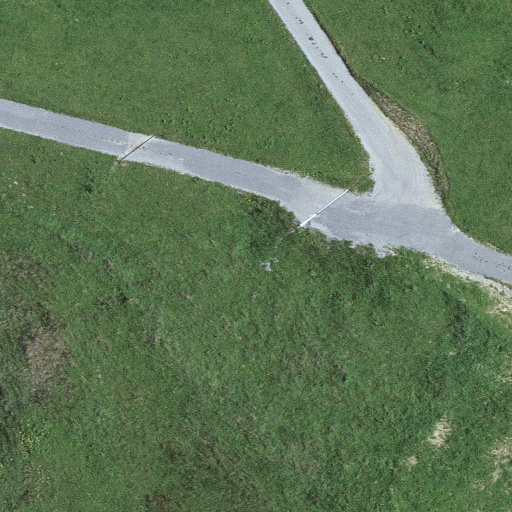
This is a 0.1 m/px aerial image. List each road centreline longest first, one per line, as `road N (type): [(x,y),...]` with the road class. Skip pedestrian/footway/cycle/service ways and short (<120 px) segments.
road 1 (track): [(511,280),(280,196),(0,120)]
road 2 (track): [(280,0),(402,179),(397,240)]
